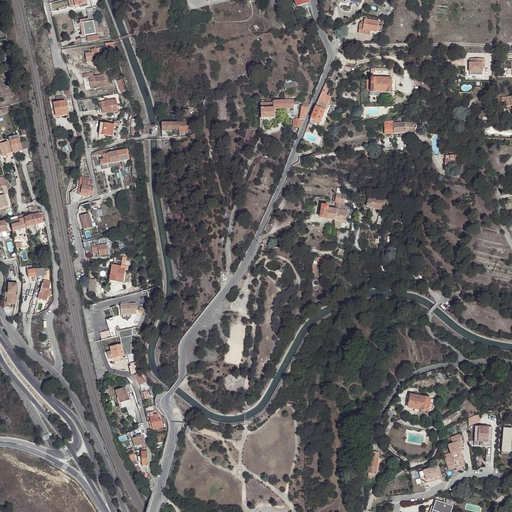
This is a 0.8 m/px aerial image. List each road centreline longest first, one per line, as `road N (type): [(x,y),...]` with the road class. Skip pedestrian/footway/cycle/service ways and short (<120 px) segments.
road 1 (residential): [(153,511),(174,434),(167,402),(183,374),(182,345),(255,243),(330,62),(313,0)]
road 2 (residential): [(361,511),(369,444),(386,402),(411,375),(449,363),(511,364)]
road 3 (track): [(331,50),(511,41)]
road 4 (residential): [(88,154),(45,0)]
road 5 (secondary): [(114,511),(80,426),(31,381)]
road 6 (residential): [(122,511),(55,371)]
road 7 (residential): [(54,269),(81,259),(72,210),(96,194),(88,154)]
